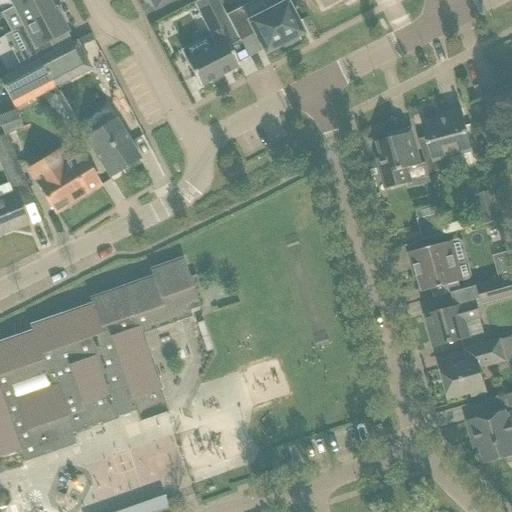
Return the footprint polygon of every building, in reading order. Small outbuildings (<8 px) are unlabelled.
[(0,13),(0,14),(10,33),(53,11),(52,10),(47,0),(26,0),(13,7),(0,13)] [(172,0),(145,0),(146,1),(147,0),(148,0),(154,9),(172,0)] [(239,42),(225,15),(217,0),(198,0),(192,3),(214,44),(204,49),(186,59),(185,59),(199,87),(238,67),(228,47),(239,42)] [(241,7),(225,15),(239,42),(254,34),(264,54),(282,44),(284,47),(298,40),(296,37),(302,34),(286,2),(285,2),(283,0),(270,0),(265,3),(269,10),(249,21),(241,7)] [(3,36),(9,47),(9,48),(11,52),(12,52),(21,69),(54,52),(49,41),(67,32),(55,9),(52,10),(53,11),(10,33),(3,36)] [(90,69),(75,41),(41,58),(56,87),(90,69)] [(56,87),(41,58),(0,80),(0,82),(14,109),(56,87)] [(426,138),(419,140),(424,159),(428,174),(452,168),(450,158),(473,152),(461,109),(445,114),(446,117),(423,124),(426,138)] [(9,111),(0,112),(0,133),(14,130),(9,111)] [(492,113),(478,119),(486,140),(500,134),(492,113)] [(115,119),(84,138),(109,178),(140,159),(115,119)] [(377,159),(385,190),(410,183),(406,169),(421,165),(411,129),(395,133),(396,137),(376,142),(381,158),(377,159)] [(0,137),(0,160),(10,185),(23,180),(5,135),(0,137)] [(36,182),(54,212),(99,185),(80,155),(63,165),(55,153),(28,169),(36,182)] [(476,195),(483,225),(499,221),(491,191),(476,195)] [(0,199),(0,234),(26,224),(14,194),(0,199)] [(417,219),(423,241),(444,235),(439,213),(417,219)] [(452,241),(408,253),(412,269),(416,268),(422,292),(463,281),(452,241)] [(168,412),(151,364),(152,361),(150,355),(147,353),(141,335),(191,317),(189,311),(200,307),(183,259),(150,271),(152,278),(89,300),(91,305),(30,327),(32,333),(0,343),(0,457),(20,450),(17,444),(32,438),(39,457),(75,444),(71,433),(101,422),(97,411),(113,406),(117,417),(135,411),(139,422),(168,412)] [(511,278),(478,288),(482,304),(511,295),(511,278)] [(469,338),(464,322),(480,318),(475,303),(428,315),(431,328),(429,328),(434,348),(469,338)] [(471,398),(487,393),(481,369),(506,362),(500,340),(464,350),(467,362),(440,369),(448,400),(470,394),(471,398)] [(511,412),(506,414),(506,411),(466,422),(474,449),(479,447),(484,464),(506,458),(507,464),(511,462),(511,412)] [(371,428),(374,438),(384,435),(381,425),(371,428)] [(164,494),(111,511),(154,511),(168,507),(164,494)]
